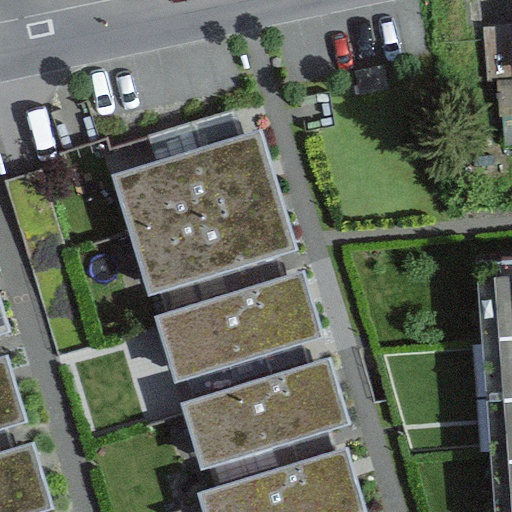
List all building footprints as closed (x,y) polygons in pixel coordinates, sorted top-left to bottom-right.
[(246,133),(106,178),(124,233),(263,187),(246,133)] [(263,187),(124,233),(142,289),(282,244),(263,187)] [(511,254),(502,255),(511,386),(511,254)] [(312,336),(292,272),(149,316),(169,380),(312,336)] [(191,460),(335,417),(318,361),(174,404),(191,460)] [(0,373),(0,418),(12,415),(0,373)] [(0,511),(37,500),(21,446),(0,452),(0,511)] [(332,450),(192,492),(197,511),(343,511),(350,510),(332,450)]
